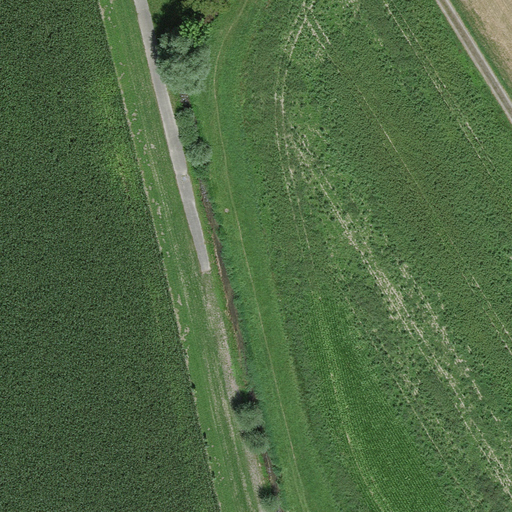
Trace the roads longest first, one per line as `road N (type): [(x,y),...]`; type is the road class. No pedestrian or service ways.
road 1 (track): [(138,0),(207,271)]
road 2 (track): [(511,115),(440,0)]
